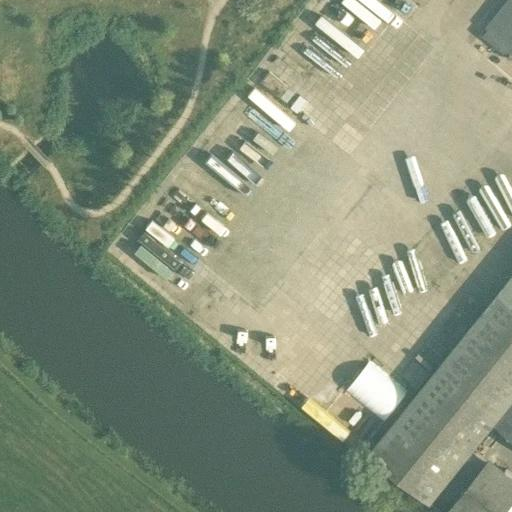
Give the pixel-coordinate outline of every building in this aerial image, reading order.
[(511,0),(507,0),(486,27),(488,30),(483,36),(511,59),(511,0)] [(285,46),(325,81),(339,64),(299,30),(285,46)] [(259,82),(278,98),(279,98),(287,87),(288,87),(267,69),(259,82)] [(511,274),(497,294),(373,448),(432,500),(511,401),(511,274)] [(511,511),(511,473),(490,457),(446,511),(511,511)]
